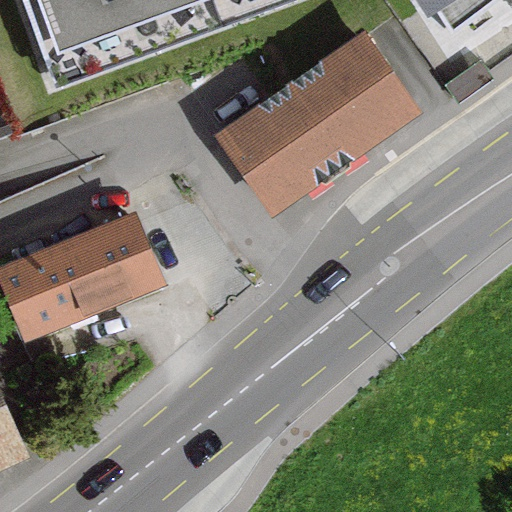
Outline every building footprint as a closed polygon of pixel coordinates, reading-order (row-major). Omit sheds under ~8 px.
[(33,0),(63,80),(283,0),(33,0)] [(221,142),(268,208),(407,111),(361,44),(221,142)] [(486,73),(476,61),(440,87),(449,100),(486,73)] [(50,319),(52,324),(155,282),(132,225),(0,278),(0,289),(18,332),(50,319)] [(0,457),(19,449),(0,405),(0,457)]
